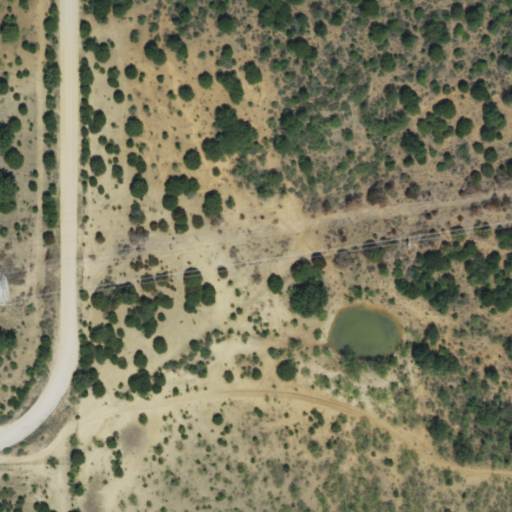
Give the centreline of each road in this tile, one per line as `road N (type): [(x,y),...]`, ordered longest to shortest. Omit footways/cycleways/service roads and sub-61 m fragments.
road 1 (residential): [(0,450),(57,469),(138,424),(297,397),(511,482)]
road 2 (residential): [(71,0),(71,259),(21,429),(0,436)]
